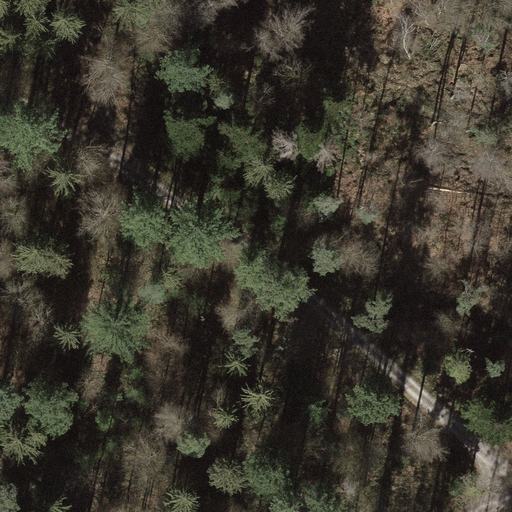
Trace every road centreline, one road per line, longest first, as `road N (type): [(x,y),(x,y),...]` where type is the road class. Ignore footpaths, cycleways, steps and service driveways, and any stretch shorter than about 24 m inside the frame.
road 1 (residential): [(0,92),(308,292),(477,441),(511,489)]
road 2 (track): [(115,161),(66,0)]
